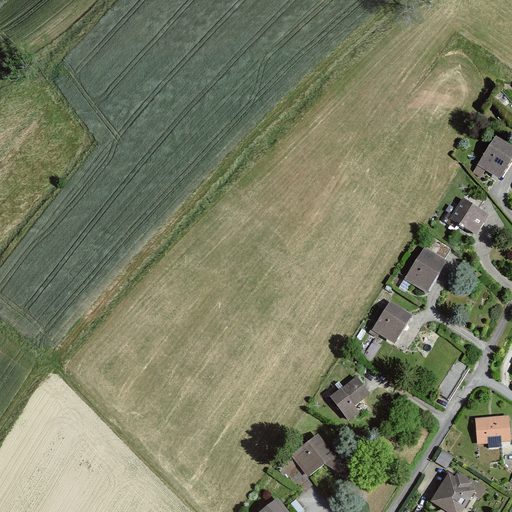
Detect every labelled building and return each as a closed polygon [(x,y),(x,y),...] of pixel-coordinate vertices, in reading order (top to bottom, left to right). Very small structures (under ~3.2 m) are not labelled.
[(511,160),(511,147),(494,137),(473,173),(483,178),(486,173),(500,181),(511,160)] [(489,215),(460,200),(448,221),(477,237),(489,215)] [(443,264),(422,252),(405,281),(426,294),(443,264)] [(414,315),(391,301),(372,333),(395,347),(414,315)] [(368,394),(357,380),(343,390),(341,387),(329,396),(348,420),(360,411),(355,404),(368,394)] [(509,415),(474,417),(475,445),(511,443),(509,415)] [(334,457),(318,434),(289,455),(305,478),(321,466),(334,457)] [(441,451),(437,462),(449,466),(453,455),(441,451)] [(348,463),(334,457),(321,466),(342,475),(348,463)] [(472,484),(448,471),(429,503),(445,511),(460,511),(472,494),(476,487),(472,484)] [(474,480),(472,484),(476,487),(472,494),(481,499),(487,487),(474,480)] [(288,511),(277,497),(258,511),(288,511)]
